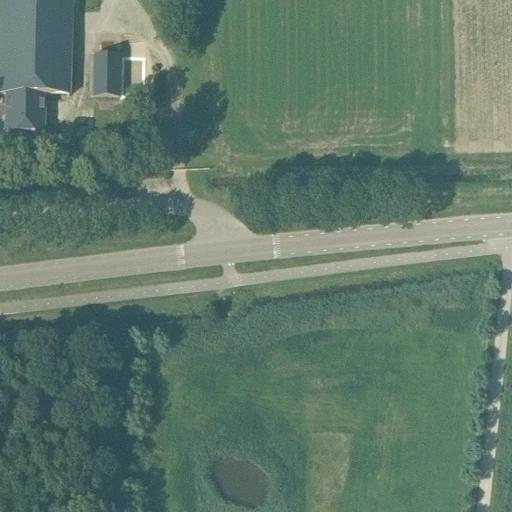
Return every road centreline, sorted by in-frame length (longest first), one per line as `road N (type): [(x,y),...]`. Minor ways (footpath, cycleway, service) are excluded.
road 1 (tertiary): [(511,226),(225,253)]
road 2 (residential): [(0,209),(180,206),(212,223),(225,253)]
road 3 (tertiary): [(225,253),(0,280)]
